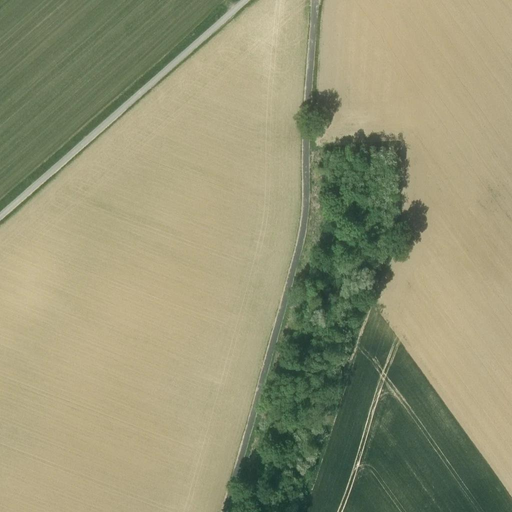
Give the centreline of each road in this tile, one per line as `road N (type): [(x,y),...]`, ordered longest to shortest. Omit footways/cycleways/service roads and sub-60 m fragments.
road 1 (unclassified): [(223,511),(295,250),(314,0)]
road 2 (unclassified): [(0,216),(245,0)]
